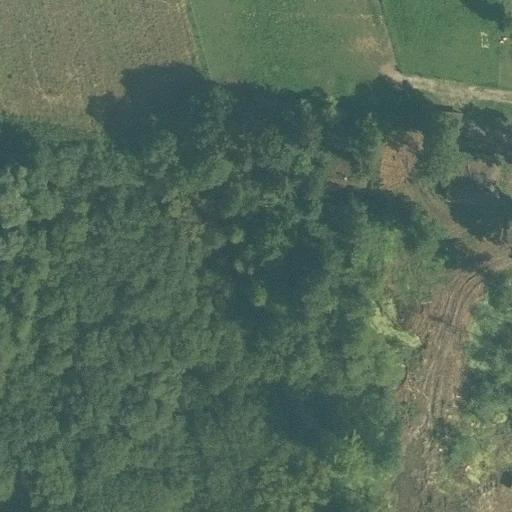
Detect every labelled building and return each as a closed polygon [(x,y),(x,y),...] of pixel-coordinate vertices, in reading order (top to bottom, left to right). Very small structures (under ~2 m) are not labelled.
[(461,113),(429,108),(428,119),(460,124),(461,113)] [(459,142),(447,140),(445,150),(453,150),(458,151),(459,142)] [(263,143),(248,142),(247,153),(262,155),(263,143)] [(445,150),(442,149),(441,166),(451,167),(453,150),(445,150)] [(496,156),(487,154),(486,161),(495,161),(492,190),(462,187),(464,162),(457,161),(458,151),(453,150),(451,167),(448,197),(497,202),(503,198),(497,194),(500,162),(496,156)] [(458,151),(457,161),(464,162),(462,187),(492,190),(495,161),(486,161),(487,154),(458,151)] [(362,161),(330,157),(327,173),(360,177),(362,161)]
